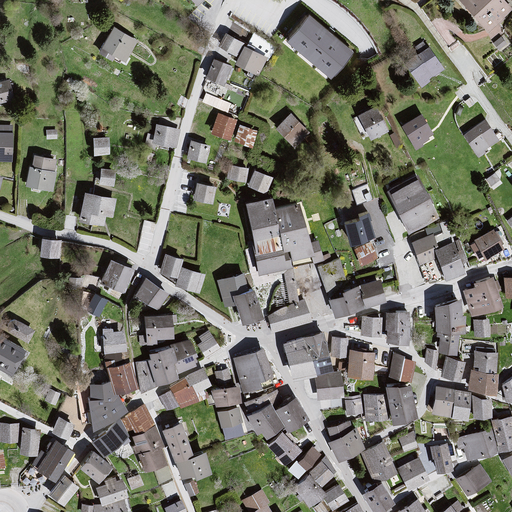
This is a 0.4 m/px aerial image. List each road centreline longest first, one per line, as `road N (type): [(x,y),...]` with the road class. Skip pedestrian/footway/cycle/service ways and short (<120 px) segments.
road 1 (residential): [(145,264),(226,0)]
road 2 (residential): [(145,264),(113,246),(0,215)]
road 3 (residential): [(266,341),(220,324),(145,264)]
road 4 (residential): [(385,511),(444,474),(511,448)]
road 5 (residential): [(338,462),(266,341)]
road 6 (residential): [(142,394),(266,341)]
road 7 (residential): [(338,462),(417,415),(433,378)]
road 8 (residential): [(142,394),(188,511)]
